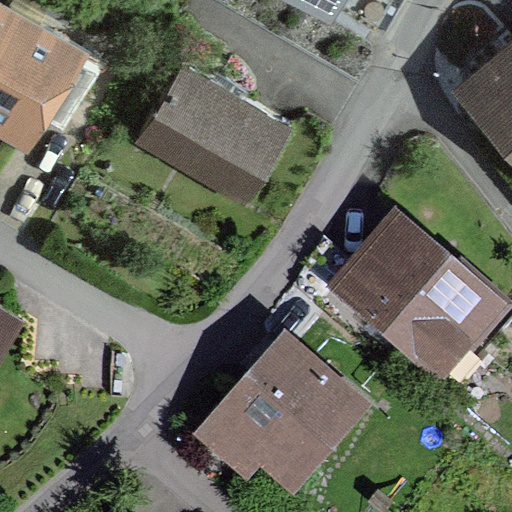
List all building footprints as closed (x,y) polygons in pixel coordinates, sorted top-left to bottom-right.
[(0,0),(0,128),(27,144),(47,111),(61,120),(94,64),(80,56),(90,38),(25,0),(0,0)] [(337,0),(317,0),(331,9),(337,0)] [(511,145),(511,22),(451,81),(511,145)] [(294,116),(183,52),(135,136),(246,200),(294,116)] [(318,304),(329,292),(439,385),(509,303),(394,206),(351,257),(323,234),(295,284),(318,304)] [(0,364),(25,324),(0,309),(0,364)] [(372,406),(284,330),(192,435),(247,483),(260,467),(293,496),(372,406)]
